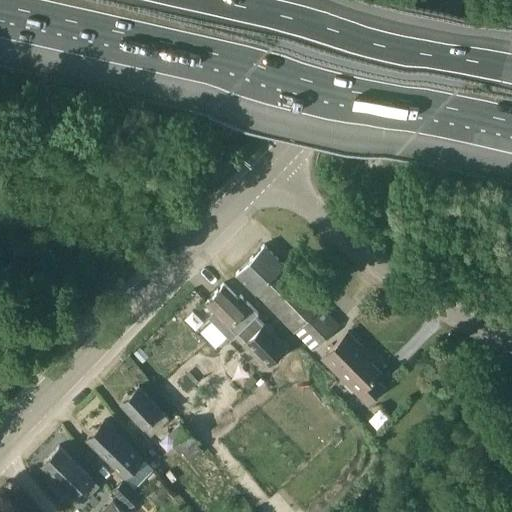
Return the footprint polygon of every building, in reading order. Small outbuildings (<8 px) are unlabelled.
[(284,264),(264,244),(236,273),(256,293),(257,292),(313,349),(339,323),(319,304),(320,303),(283,265),(284,264)] [(231,339),(246,324),(255,332),(245,342),(268,365),(286,347),(255,315),(258,312),(250,303),(241,294),(238,297),(224,283),(206,301),(214,309),(208,316),(231,339)] [(323,357),(368,402),(383,386),(374,377),(380,371),(361,351),(364,348),(348,331),(323,357)] [(122,401),(144,425),(152,433),(168,417),(139,386),(122,401)] [(88,436),(110,459),(126,475),(143,459),(106,420),(88,436)] [(181,422),(169,434),(193,459),(203,449),(198,444),(202,441),(196,436),(195,437),(181,422)] [(90,476),(59,446),(43,462),(73,492),(90,476)] [(130,506),(141,494),(124,478),(113,490),(130,506)] [(123,511),(112,501),(101,511),(123,511)]
